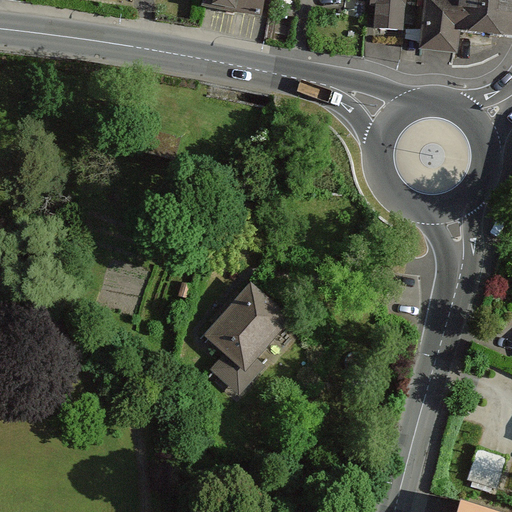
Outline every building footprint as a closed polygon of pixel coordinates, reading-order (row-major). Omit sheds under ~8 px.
[(240,0),(204,0),(203,8),(239,20),(240,0)] [(240,0),(239,20),(270,25),(270,0),(240,0)] [(406,0),(366,0),(367,35),(407,35),(406,0)] [(511,0),(423,0),(419,49),(456,53),(460,29),(511,35),(511,0)] [(296,326),(252,288),(207,341),(225,356),(208,375),(234,398),(296,326)] [(498,427),(454,417),(438,488),(483,497),(498,427)]
